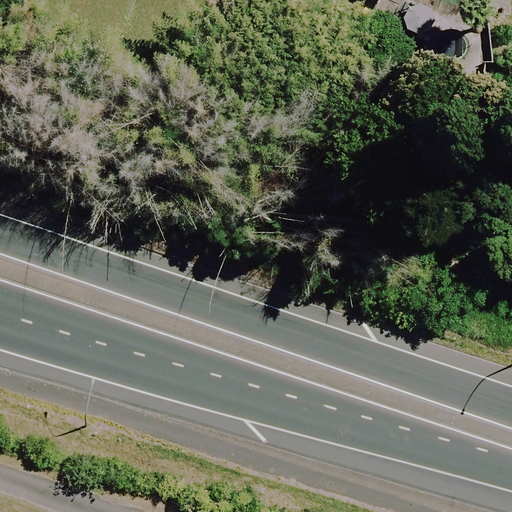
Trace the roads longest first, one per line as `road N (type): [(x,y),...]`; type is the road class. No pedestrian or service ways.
road 1 (trunk): [(0,236),(511,413)]
road 2 (trunk): [(511,483),(0,306)]
